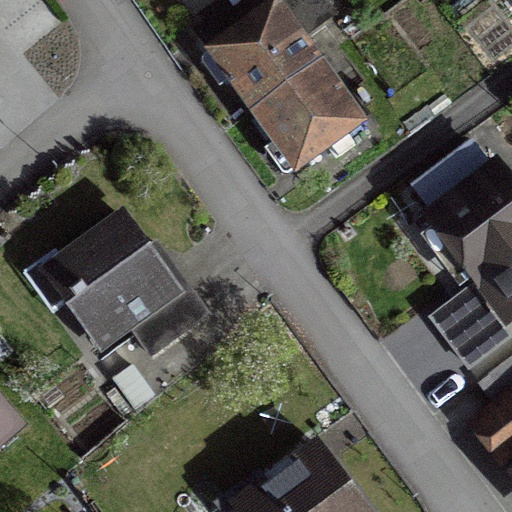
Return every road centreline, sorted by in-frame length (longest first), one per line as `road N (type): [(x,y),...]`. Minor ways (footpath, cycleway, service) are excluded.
road 1 (residential): [(465,511),(135,61)]
road 2 (residential): [(135,61),(0,175)]
